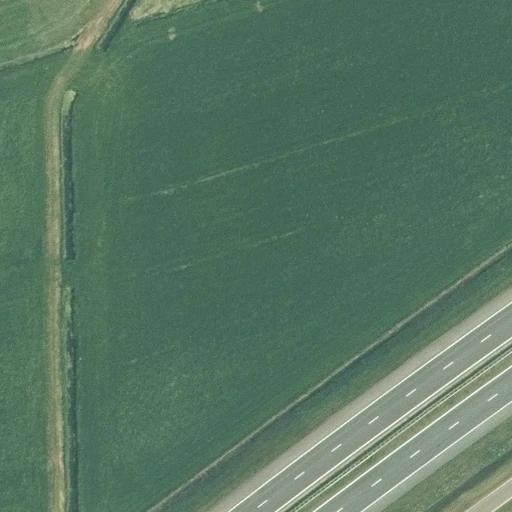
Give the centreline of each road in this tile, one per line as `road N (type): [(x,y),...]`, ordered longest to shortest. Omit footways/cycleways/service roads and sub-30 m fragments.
road 1 (motorway): [(511,321),(252,511)]
road 2 (motorway): [(340,511),(511,384)]
